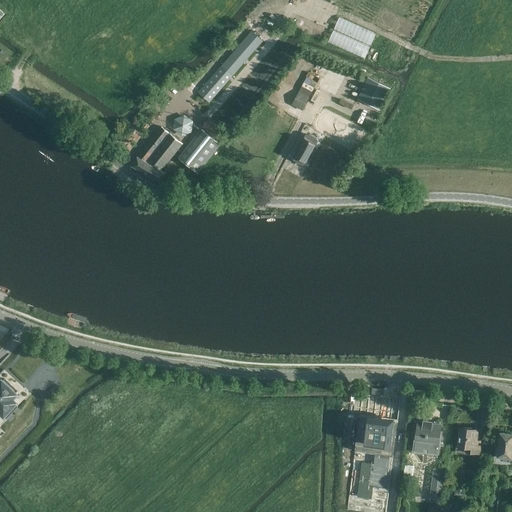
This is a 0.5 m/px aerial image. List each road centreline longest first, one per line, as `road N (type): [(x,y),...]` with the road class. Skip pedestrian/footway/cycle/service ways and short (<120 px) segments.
road 1 (unclassified): [(511,203),(443,194),(190,199),(121,168),(0,81)]
road 2 (tertiary): [(511,392),(160,362),(0,314)]
road 3 (track): [(316,0),(428,56),(511,57)]
